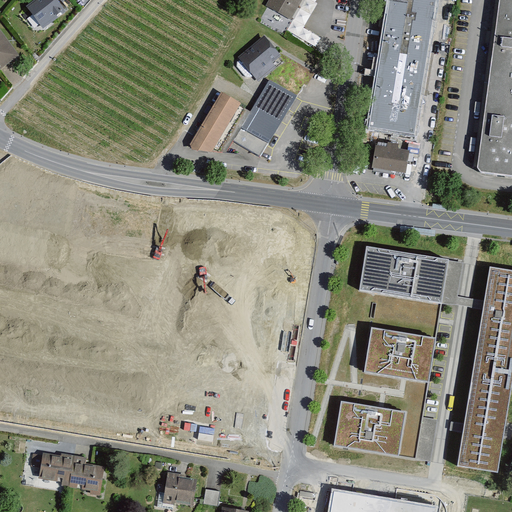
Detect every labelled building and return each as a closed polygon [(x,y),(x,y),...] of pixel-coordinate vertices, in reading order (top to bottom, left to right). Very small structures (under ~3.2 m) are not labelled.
[(63,15),(51,0),(38,0),(25,11),(41,32),(63,15)] [(304,0),(268,0),(266,5),(293,21),(297,14),(304,0)] [(437,0),(388,0),(367,127),(415,135),(437,0)] [(511,0),(499,0),(477,169),(481,175),(511,178),(511,0)] [(0,71),(17,59),(0,36),(0,71)] [(284,61),(265,36),(238,56),(258,82),(284,61)] [(269,145),(296,96),(267,80),(240,129),(269,145)] [(241,103),(222,92),(190,145),(193,150),(213,152),(241,103)] [(406,173),(409,153),(376,148),(373,168),(406,173)] [(367,246),(360,290),(377,293),(442,303),(444,287),(445,279),(448,261),(449,260),(367,246)] [(464,263),(448,261),(445,279),(444,287),(442,303),(484,310),(485,301),(458,296),(464,263)] [(511,388),(511,271),(491,268),(485,301),(484,305),(484,310),(465,424),(464,429),(464,432),(458,466),(498,472),(511,388)] [(423,381),(429,382),(436,338),(371,327),(364,372),(405,378),(423,381)] [(334,447),(416,461),(424,414),(418,413),(381,407),(359,404),(341,401),(334,447)] [(424,455),(430,456),(437,419),(427,417),(423,439),(424,439),(422,451),(425,452),(424,455)] [(464,432),(465,424),(451,422),(450,430),(464,432)] [(68,488),(73,459),(60,457),(59,461),(42,458),(38,483),(68,488)] [(84,461),(73,459),(68,488),(68,491),(97,495),(101,471),(83,468),(84,461)] [(191,508),(195,485),(178,482),(179,478),(166,477),(162,504),(191,508)] [(219,505),(221,491),(205,489),(203,503),(219,505)] [(437,511),(438,508),(334,491),(330,511),(437,511)]
